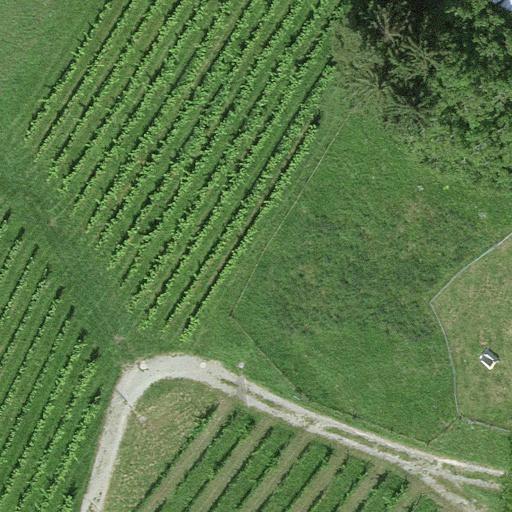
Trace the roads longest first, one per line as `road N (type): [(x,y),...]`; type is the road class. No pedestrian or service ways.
road 1 (track): [(511,482),(391,458),(203,376),(167,369),(141,384)]
road 2 (track): [(141,384),(0,179)]
road 3 (track): [(141,384),(103,511)]
